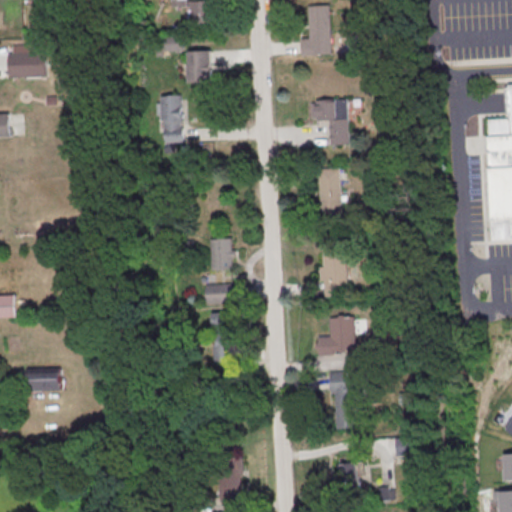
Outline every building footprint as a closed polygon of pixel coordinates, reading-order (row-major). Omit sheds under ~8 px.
[(191,2),(213,1),(214,29),(190,30),(190,11),(191,10),(191,2)] [(308,7),(330,6),(333,55),(302,57),(301,39),(310,39),(308,7)] [(158,36),(158,52),(184,52),(184,36),(158,36)] [(9,53),(45,51),(46,74),(10,76),(9,53)] [(189,52),(211,52),(212,83),(188,84),(188,65),(189,65),(189,52)] [(487,118),(493,239),(511,238),(511,83),(506,84),(508,116),(487,118)] [(160,97),(182,96),(185,143),(163,144),(160,97)] [(316,102),(348,100),(350,145),(330,146),(329,122),(317,122),(316,102)] [(0,112),(9,112),(10,135),(0,135),(0,112)] [(318,170),(339,168),(342,215),(321,217),(318,170)] [(235,238),(213,238),(213,269),(235,269),(235,238)] [(324,251),(345,249),(348,296),(327,298),(324,251)] [(237,284),(209,284),(209,302),(237,302),(237,284)] [(0,317),(18,317),(18,295),(0,294),(0,317)] [(212,315),(234,313),(237,360),(215,362),(212,315)] [(330,320),(354,319),(355,351),(334,352),(334,356),(320,357),(319,338),(331,338),(330,320)] [(63,371),(30,371),(31,391),(63,390),(63,371)] [(329,373),(356,371),(356,376),(363,376),(365,404),(357,404),(359,429),(337,430),(335,394),(331,394),(329,373)] [(502,454),(511,453),(511,479),(503,480),(502,454)] [(220,459),(241,457),(244,504),(223,506),(220,459)] [(363,461),(338,464),(341,488),(366,486),(363,461)] [(501,511),(501,490),(511,489),(511,511),(501,511)]
